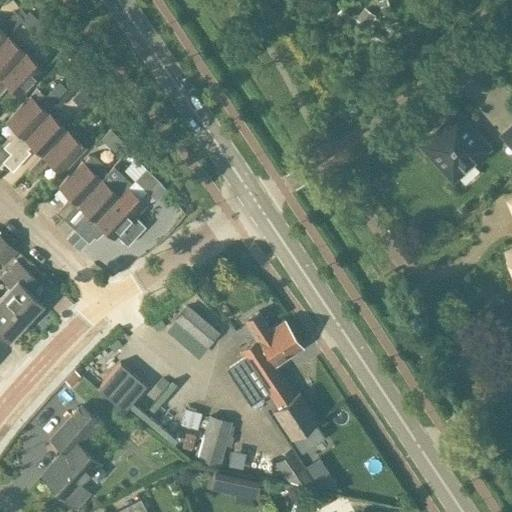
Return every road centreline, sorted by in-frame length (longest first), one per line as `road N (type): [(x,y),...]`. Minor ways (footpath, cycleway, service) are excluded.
road 1 (secondary): [(460,511),(256,203)]
road 2 (secondary): [(256,203),(120,0)]
road 3 (unclassified): [(102,299),(136,285),(256,203)]
road 4 (residential): [(328,156),(463,47)]
road 5 (unclassified): [(0,414),(102,299)]
road 6 (residential): [(0,200),(102,299)]
road 7 (residential): [(328,156),(403,264)]
